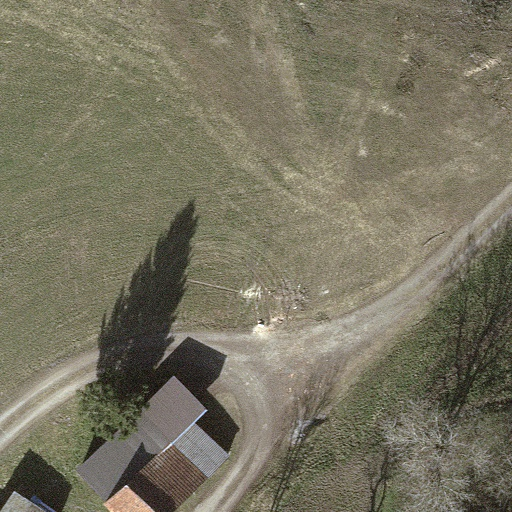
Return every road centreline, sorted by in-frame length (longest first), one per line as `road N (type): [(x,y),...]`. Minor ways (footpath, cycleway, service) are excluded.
road 1 (track): [(212,511),(366,332),(511,189)]
road 2 (track): [(0,430),(50,381),(151,351),(366,332)]
